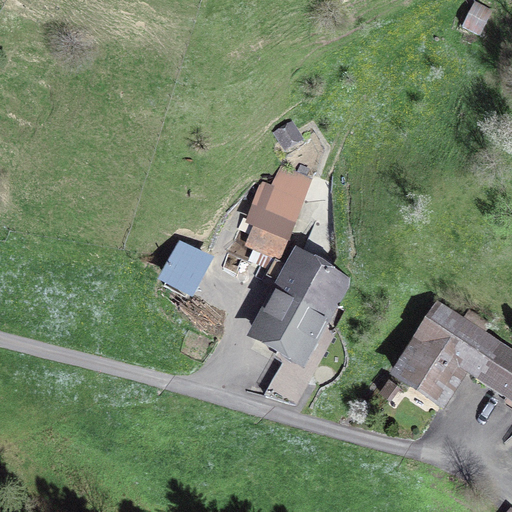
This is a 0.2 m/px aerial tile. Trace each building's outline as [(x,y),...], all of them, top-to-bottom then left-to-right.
[(475,4),(462,28),(479,36),(491,12),(475,4)] [(262,192),(242,195),(245,210),(264,207),(262,192)] [(263,210),(248,243),(279,257),(294,224),(263,210)] [(205,292),(220,266),(195,253),(181,279),(205,292)] [(257,336),(302,360),(344,281),(300,257),(257,336)] [(397,377),(441,405),(464,370),(511,400),(511,356),(440,310),(397,377)] [(381,395),(396,403),(405,387),(390,379),(381,395)]
